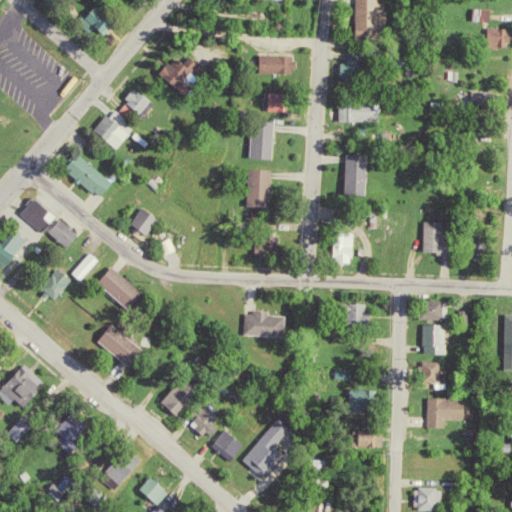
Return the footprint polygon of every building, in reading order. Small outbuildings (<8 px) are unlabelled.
[(364,0),(365,38),(391,38),(391,22),(396,22),(396,10),(390,11),(390,0),(364,0)] [(124,19),(107,2),(95,15),(112,31),(124,19)] [(498,20),(498,8),(479,8),(479,21),(498,20)] [(511,27),(496,27),(495,43),(511,43),(511,27)] [(214,66),(196,56),(193,61),(181,54),(169,76),(198,93),(214,66)] [(269,54),(268,71),(300,72),(301,54),(269,54)] [(149,117),(162,105),(145,86),(132,98),(137,103),(149,117)] [(499,91),(477,90),(477,104),(499,105),(499,91)] [(304,110),(305,92),(278,92),(277,110),(304,110)] [(384,100),(346,101),(347,121),(385,120),(384,100)] [(143,127),(122,108),(103,128),(125,147),(143,127)] [(282,157),(283,124),(271,124),(271,130),(259,130),(259,156),(282,157)] [(109,197),(121,181),(86,154),(74,170),(109,197)] [(353,193),(374,193),(375,154),(354,154),(353,193)] [(255,205),(278,206),(279,168),(256,168),(255,205)] [(156,233),(166,215),(148,206),(138,224),(156,233)] [(87,234),(69,217),(57,231),(75,247),(87,234)] [(451,220),(430,220),(431,252),(455,252),(455,237),(451,237),(451,220)] [(0,251),(0,255),(13,266),(35,239),(25,231),(14,246),(8,241),(0,251)] [(362,232),(343,231),(342,261),(361,262),(362,232)] [(80,272),(88,279),(107,259),(98,251),(80,272)] [(80,279),(66,266),(48,286),(62,299),(80,279)] [(107,285),(143,307),(154,289),(118,267),(107,285)] [(374,302),(359,303),(360,320),(374,319),(374,302)] [(276,315),(276,310),(251,311),(252,335),(292,335),(292,315),(276,315)] [(431,323),(430,353),(452,353),(453,324),(431,323)] [(152,349),(120,324),(106,340),(138,366),(152,349)] [(447,361),(426,360),(426,375),(447,375),(447,361)] [(22,399),(31,407),(54,383),(32,363),(5,392),(18,403),(22,399)] [(188,414),(201,392),(183,381),(170,404),(188,414)] [(364,388),(368,411),(386,409),(382,385),(364,388)] [(434,427),(451,427),(451,418),(472,419),(472,398),(434,397),(434,427)] [(252,441),(222,423),(227,413),(213,405),(200,426),(220,438),(216,445),(241,460),(252,441)] [(86,445),(81,441),(96,424),(81,411),(59,436),(79,453),(86,445)] [(308,434),(284,416),(251,460),(275,478),(308,434)] [(384,429),(368,428),(368,445),(384,445),(384,429)] [(124,485),(143,467),(130,453),(110,472),(124,485)] [(177,491),(158,474),(147,487),(165,503),(177,491)] [(423,487),(422,508),(448,509),(449,487),(423,487)]
